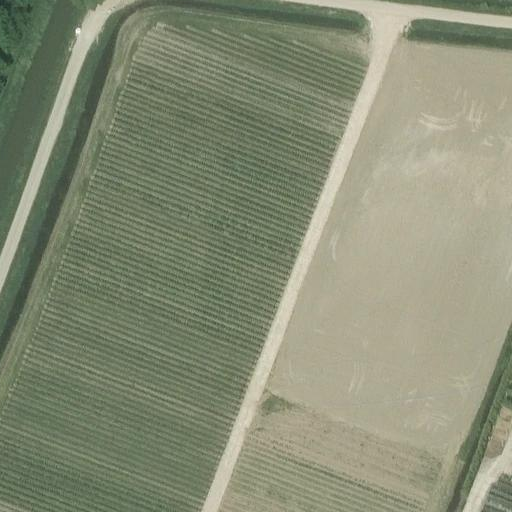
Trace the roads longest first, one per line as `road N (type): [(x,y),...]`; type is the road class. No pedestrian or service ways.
road 1 (unclassified): [(0,270),(75,63),(114,0)]
road 2 (unclassified): [(303,0),(511,24)]
